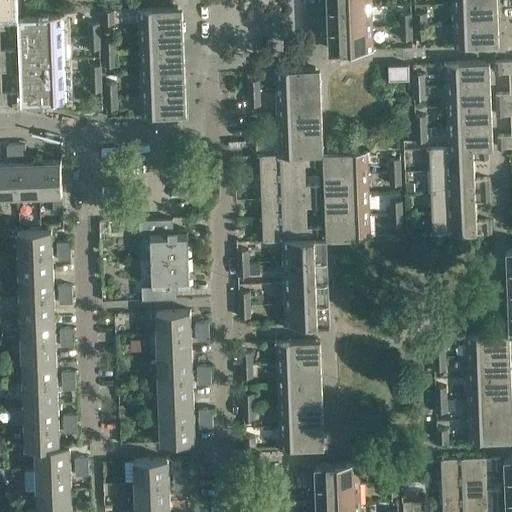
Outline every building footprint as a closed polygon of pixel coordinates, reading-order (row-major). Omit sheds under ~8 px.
[(0,0),(0,17),(14,16),(13,0),(0,0)] [(497,1),(457,2),(458,23),(498,22),(497,1)] [(369,5),(329,7),(330,28),(370,26),(369,5)] [(142,7),(143,29),(184,27),(183,6),(142,7)] [(103,9),(104,21),(104,22),(115,21),(114,8),(103,9)] [(400,12),(401,25),(412,25),(411,12),(400,12)] [(426,12),(415,12),(416,25),(427,24),(426,12)] [(25,15),(24,15),(25,37),(61,35),(60,14),(25,15)] [(14,16),(0,17),(0,38),(0,28),(14,27),(14,16)] [(89,22),(89,35),(100,34),(100,22),(89,22)] [(498,22),(458,23),(458,45),(499,44),(498,22)] [(427,24),(416,25),(416,37),(427,37),(427,24)] [(412,25),(401,25),(401,38),(412,37),(412,25)] [(370,26),(330,28),(331,50),(371,48),(370,26)] [(184,27),(143,29),(144,50),(184,49),(184,27)] [(100,34),(89,35),(89,47),(100,47),(100,34)] [(61,35),(25,37),(26,58),(62,57),(61,35)] [(0,38),(0,59),(16,59),(15,48),(1,48),(0,38)] [(104,39),(105,52),(116,52),(115,39),(104,39)] [(184,49),(144,50),(145,72),(185,70),(184,49)] [(116,52),(105,52),(105,65),(116,64),(116,52)] [(62,57),(26,58),(27,80),(62,79),(62,57)] [(511,58),(495,60),(496,71),(510,71),(510,81),(511,80),(511,58)] [(16,59),(0,59),(0,81),(2,81),(2,70),(16,70),(16,59)] [(490,60),(449,61),(450,84),(490,83),(490,60)] [(409,63),(389,63),(389,79),(410,78),(409,63)] [(90,64),(91,77),(102,77),(101,64),(90,64)] [(320,66),(280,68),(281,89),(321,88),(320,66)] [(185,70),(145,72),(146,93),(186,91),(185,70)] [(425,72),(414,72),(414,86),(425,85),(425,72)] [(102,77),(91,77),(91,90),(102,89),(102,77)] [(249,78),(250,91),(261,91),(260,78),(249,78)] [(62,79),(27,80),(27,102),(63,100),(62,79)] [(511,91),(497,92),(496,92),(497,102),(511,101),(511,80),(510,81),(511,91)] [(2,81),(0,81),(0,102),(17,102),(17,90),(2,91),(2,81)] [(117,81),(106,82),(106,94),(117,94),(117,81)] [(490,83),(450,84),(451,105),(491,104),(490,83)] [(425,85),(414,86),(415,99),(426,99),(425,85)] [(321,88),(281,89),(281,111),(322,109),(321,88)] [(186,91),(146,93),(146,115),(187,113),(186,91)] [(261,91),(250,91),(250,104),(261,103),(261,91)] [(117,94),(106,94),(107,107),(118,107),(117,94)] [(511,101),(497,102),(497,113),(511,113),(511,123),(511,101)] [(491,104),(451,105),(452,126),(492,125),(491,104)] [(322,109),(281,111),(282,132),(323,130),(322,109)] [(426,114),(415,114),(416,128),(427,127),(426,114)] [(262,120),(251,121),(251,133),(262,133),(262,120)] [(511,124),(511,133),(498,134),(498,146),(511,145),(511,123),(511,124)] [(492,125),(452,126),(452,146),(452,147),(488,145),(488,146),(493,146),(492,125)] [(427,127),(416,128),(416,139),(427,139),(427,127)] [(263,153),(263,154),(319,152),(324,152),(323,130),(282,132),(283,152),(263,153)] [(262,133),(251,133),(252,146),(263,145),(262,133)] [(17,143),(8,143),(8,156),(17,156),(17,143)] [(26,143),(17,143),(17,156),(26,156),(26,143)] [(432,146),(432,147),(433,168),(475,167),(474,156),(489,156),(488,146),(488,145),(452,147),(452,146),(432,146)] [(365,149),(324,151),(325,173),(366,171),(365,149)] [(319,152),(263,154),(264,176),(305,174),(305,163),(319,163),(319,152)] [(390,157),(390,170),(401,169),(401,157),(390,157)] [(61,159),(39,160),(41,194),(63,193),(61,159)] [(39,160),(18,161),(19,195),(41,194),(39,160)] [(18,161),(0,161),(0,195),(19,195),(18,161)] [(475,167),(433,168),(434,189),(490,187),(489,177),(475,177),(475,167)] [(401,169),(390,170),(391,183),(402,182),(401,169)] [(366,171),(325,173),(326,194),(367,192),(366,171)] [(305,174),(264,176),(264,197),(321,195),(320,183),(306,184),(305,174)] [(490,187),(434,189),(435,211),(477,209),(476,199),(490,198),(490,187)] [(367,192),(326,194),(327,215),(367,213),(367,192)] [(321,195),(264,197),(265,219),(307,217),(307,205),(321,205),(321,195)] [(63,211),(63,198),(53,198),(54,212),(63,211)] [(391,199),(392,212),(403,212),(402,199),(391,199)] [(477,209),(435,211),(435,233),(492,230),(491,219),(477,219),(477,209)] [(403,212),(392,212),(392,225),(403,224),(403,212)] [(367,213),(327,215),(328,237),(368,235),(367,213)] [(307,217),(265,219),(266,239),(286,239),(322,238),(322,236),(322,225),(307,226),(307,217)] [(173,218),(140,219),(140,232),(152,232),(153,258),(189,256),(187,229),(173,230),(173,218)] [(52,228),(17,229),(18,250),(53,249),(52,228)] [(322,238),(286,239),(287,261),(328,259),(327,235),(322,236),(322,238)] [(71,240),(58,240),(58,249),(71,249),(71,240)] [(248,248),(237,248),(238,261),(249,260),(248,248)] [(53,249),(18,250),(19,272),(54,271),(53,249)] [(71,249),(58,249),(58,258),(71,258),(71,249)] [(142,286),(143,299),(176,297),(176,285),(190,285),(189,256),(153,258),(154,285),(142,286)] [(328,259),(287,261),(288,282),(328,280),(328,259)] [(249,260),(238,261),(238,273),(249,273),(249,260)] [(54,271),(19,272),(19,293),(55,292),(54,271)] [(328,280),(288,282),(289,303),(329,302),(328,280)] [(72,283),(59,284),(59,293),(73,292),(72,283)] [(250,290),(239,290),(240,303),(251,302),(250,290)] [(55,292),(19,293),(20,315),(55,314),(55,292)] [(73,292),(59,293),(60,302),(73,301),(73,292)] [(251,302),(240,303),(240,316),(251,315),(251,302)] [(329,302),(289,303),(289,323),(330,321),(329,302)] [(191,308),(157,310),(158,331),(192,330),(191,308)] [(55,314),(20,315),(21,337),(56,335),(55,314)] [(209,321),(196,321),(196,330),(210,330),(209,321)] [(74,326),(61,327),(61,336),(74,335),(74,326)] [(192,330),(158,331),(158,353),(192,352),(192,330)] [(210,330),(196,330),(197,339),(210,339),(210,330)] [(495,331),(470,332),(471,353),(511,352),(510,330),(495,331)] [(56,335),(21,337),(22,358),(57,357),(56,335)] [(74,335),(61,336),(61,345),(74,344),(74,335)] [(280,339),(280,340),(281,361),(317,359),(316,338),(280,339)] [(130,340),(131,350),(142,350),(142,340),(130,340)] [(434,343),(435,355),(446,355),(445,342),(434,343)] [(252,350),(241,350),(242,363),(253,362),(252,350)] [(192,352),(158,353),(159,375),(193,374),(192,352)] [(511,352),(471,353),(471,375),(511,373),(511,352)] [(446,355),(435,355),(435,368),(446,368),(446,355)] [(57,357),(22,358),(23,380),(58,378),(57,357)] [(317,359),(281,361),(282,382),(318,380),(317,359)] [(253,362),(242,363),(242,375),(253,375),(253,362)] [(211,364),(198,365),(198,373),(211,373),(211,364)] [(75,370),(62,370),(63,379),(76,379),(75,370)] [(211,373),(198,373),(198,382),(212,382),(211,373)] [(511,381),(511,373),(471,375),(472,396),(511,394),(511,381)] [(193,374),(159,375),(160,397),(194,396),(193,374)] [(58,378),(23,380),(23,401),(59,400),(58,378)] [(76,379),(63,379),(63,388),(76,387),(76,379)] [(318,380),(282,382),(283,403),(319,402),(318,380)] [(436,385),(436,398),(447,397),(447,385),(436,385)] [(254,392),(243,392),(243,405),(254,405),(254,392)] [(511,394),(472,396),(473,418),(511,416),(511,394)] [(194,396),(160,397),(161,419),(195,418),(194,396)] [(447,397),(436,398),(437,410),(448,410),(447,397)] [(59,400),(23,401),(24,423),(59,421),(59,400)] [(319,402),(283,403),(283,425),(319,423),(319,402)] [(254,405),(243,405),(244,418),(255,417),(254,405)] [(213,407),(199,408),(200,417),(213,416),(213,407)] [(77,413),(64,413),(64,422),(77,422),(77,413)] [(213,416),(200,417),(200,425),(213,425),(213,416)] [(511,416),(473,418),(474,439),(511,437),(511,416)] [(195,418),(161,419),(162,440),(196,439),(195,418)] [(59,421),(24,423),(25,446),(35,446),(48,445),(48,444),(60,443),(59,421)] [(77,422),(64,422),(65,431),(78,430),(77,422)] [(319,423),(283,425),(284,447),(320,445),(319,423)] [(448,427),(437,428),(438,441),(449,440),(448,427)] [(256,435),(245,435),(245,448),(256,448),(256,435)] [(48,445),(35,446),(36,466),(71,465),(70,443),(60,443),(48,444),(48,445)] [(444,456),(444,458),(445,478),(487,476),(486,467),(501,466),(500,454),(444,456)] [(89,455),(75,456),(76,465),(89,464),(89,455)] [(169,456),(124,458),(125,480),(136,479),(169,478),(169,457),(169,456)] [(357,460),(321,461),(321,462),(316,462),(317,483),(358,481),(357,460)] [(89,464),(76,465),(76,474),(89,473),(89,464)] [(71,465),(36,466),(37,488),(72,487),(71,465)] [(386,468),(387,481),(398,480),(397,468),(386,468)] [(187,469),(174,469),(174,478),(188,478),(187,469)] [(487,476),(445,478),(445,499),(502,497),(502,487),(487,487),(487,476)] [(169,478),(136,479),(136,501),(170,500),(169,478)] [(188,478),(174,478),(175,487),(188,487),(188,478)] [(398,480),(387,481),(387,493),(398,493),(398,480)] [(358,481),(317,483),(318,505),(358,503),(358,481)] [(72,487),(37,488),(37,510),(73,509),(72,487)] [(502,497),(445,499),(445,511),(488,511),(488,509),(502,508),(502,497)] [(90,499),(77,499),(77,508),(91,508),(90,499)] [(170,511),(170,500),(136,501),(136,511),(170,511)] [(358,511),(358,503),(318,505),(318,511),(358,511)]
